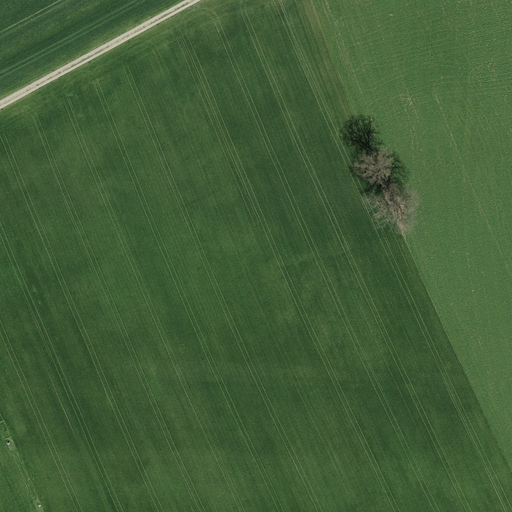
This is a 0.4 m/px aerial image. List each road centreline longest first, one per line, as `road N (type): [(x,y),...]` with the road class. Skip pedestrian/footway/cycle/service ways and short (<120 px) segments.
road 1 (motorway): [(0,484),(511,510)]
road 2 (motorway): [(511,483),(0,458)]
road 3 (track): [(0,106),(195,0)]
